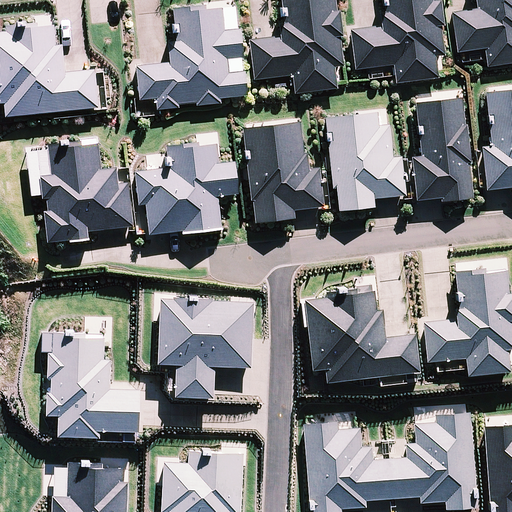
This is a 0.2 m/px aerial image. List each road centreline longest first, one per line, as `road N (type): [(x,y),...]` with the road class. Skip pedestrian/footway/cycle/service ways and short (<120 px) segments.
road 1 (residential): [(280,251),(276,511)]
road 2 (residential): [(280,251),(511,227)]
